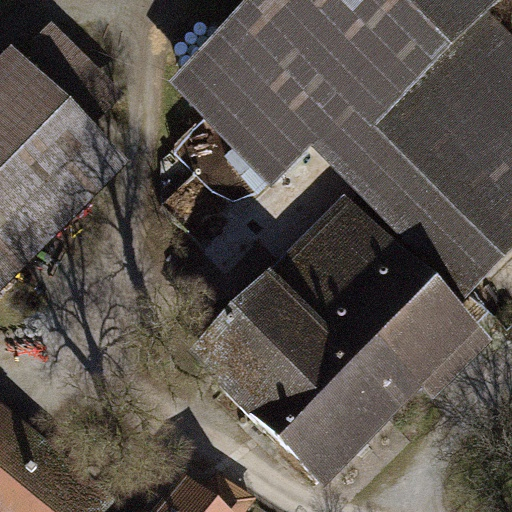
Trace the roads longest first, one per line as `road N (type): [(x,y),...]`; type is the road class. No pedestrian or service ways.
road 1 (track): [(154,0),(139,202),(123,272),(50,340),(0,349)]
road 2 (track): [(303,511),(284,506),(85,311)]
